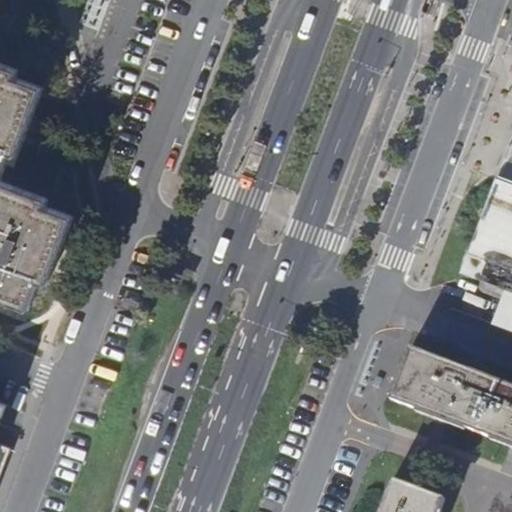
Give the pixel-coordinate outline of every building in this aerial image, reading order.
[(0,0),(0,296),(28,308),(39,279),(47,283),(52,271),(56,258),(71,217),(52,209),(44,206),(47,198),(0,179),(0,176),(9,151),(16,154),(21,142),(25,130),(42,87),(23,79),(15,76),(18,68),(0,61),(0,0)] [(511,185),(497,180),(461,276),(505,291),(492,325),(511,332),(511,185)] [(391,401),(511,446),(511,387),(411,349),(391,401)] [(0,477),(12,448),(0,443),(0,425),(8,405),(0,401),(0,477)] [(439,511),(444,500),(392,480),(380,511),(439,511)]
